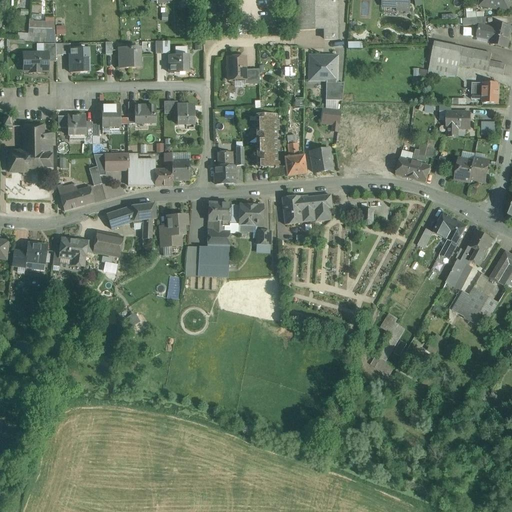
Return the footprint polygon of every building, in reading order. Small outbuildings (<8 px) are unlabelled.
[(299,0),(300,10),(300,30),(324,30),(324,40),(338,39),(336,0),(333,0),(328,0),(299,0)] [(370,0),(361,0),(360,18),(369,19),(370,0)] [(408,0),(384,0),(384,3),(392,4),(391,6),(399,7),(399,9),(408,10),(408,0)] [(481,0),(481,5),(509,10),(510,0),(481,0)] [(463,26),(477,26),(477,18),(463,19),(463,26)] [(477,26),(480,25),(485,26),(487,18),(477,18),(477,26)] [(511,27),(494,24),(493,28),(485,26),(480,25),(477,38),(491,41),(490,44),(507,48),(511,27)] [(56,34),(65,34),(65,25),(56,26),(56,34)] [(28,35),(27,41),(48,44),(47,29),(28,29),(28,35)] [(48,44),(56,45),(55,29),(47,29),(48,44)] [(462,48),(434,43),(427,77),(457,78),(459,66),(458,66),(462,48)] [(56,45),(44,45),(44,54),(48,54),(48,63),(56,63),(56,57),(56,45)] [(139,48),(119,49),(120,69),(140,69),(139,48)] [(187,56),(187,48),(175,48),(175,56),(169,56),(170,74),(188,74),(188,56),(187,56)] [(475,51),(462,48),(458,66),(459,66),(470,68),(470,69),(488,72),(490,62),(492,54),(475,51)] [(70,50),(70,55),(70,74),(89,73),(88,50),(70,50)] [(44,54),(24,55),(24,71),(31,71),(31,73),(40,73),(40,71),(48,71),(48,63),(48,54),(44,54)] [(244,57),(228,58),(228,67),(226,69),(226,72),(228,74),(229,81),(235,81),(237,79),(245,78),(245,71),(244,57)] [(337,58),(310,57),(310,79),(318,79),(318,81),(326,81),(326,84),(336,84),(337,58)] [(505,65),(490,62),(488,72),(503,75),(505,65)] [(259,70),(245,71),(245,78),(245,85),(259,84),(259,70)] [(483,84),(465,84),(465,92),(472,92),(472,99),(482,100),(482,103),(499,104),(499,84),(483,83),(483,84)] [(336,84),(326,84),(326,101),(342,101),(344,84),(336,84)] [(177,106),(177,102),(164,102),(164,115),(177,115),(177,106)] [(194,125),(194,106),(177,106),(177,115),(177,118),(177,125),(194,125)] [(120,127),(120,107),(102,107),(102,127),(102,132),(118,132),(118,127),(120,127)] [(135,107),(135,125),(155,124),(155,107),(135,107)] [(341,111),(322,109),(320,124),(339,126),(341,111)] [(470,113),(447,113),(446,129),(448,129),(448,138),(457,139),(457,129),(470,129),(470,113)] [(276,115),(256,116),(256,123),(258,123),(258,126),(278,126),(278,123),(276,123),(276,115)] [(85,117),(68,117),(68,136),(85,136),(85,125),(85,122),(85,117)] [(11,119),(2,119),(2,129),(12,129),(11,119)] [(481,121),(481,135),(496,136),(496,121),(481,121)] [(43,126),(23,127),(24,128),(21,128),(21,132),(24,132),(24,152),(8,152),(8,153),(6,153),(6,158),(9,158),(9,173),(23,173),(23,175),(30,175),(30,173),(44,172),(44,168),(52,168),(51,134),(43,134),(43,126)] [(278,126),(258,126),(258,130),(256,130),(256,137),(276,136),(276,129),(278,129),(278,126)] [(276,136),(256,137),(257,144),(258,144),(259,147),(279,147),(279,144),(277,144),(276,136)] [(430,136),(427,146),(421,145),(419,151),(420,151),(419,155),(427,157),(432,159),(434,149),(438,137),(430,136)] [(445,137),(438,137),(434,149),(441,151),(445,137)] [(297,144),(288,145),(289,159),(285,159),(287,177),(306,175),(303,157),(299,157),(297,144)] [(279,147),(259,147),(259,151),(257,151),(257,158),(277,157),(277,150),(279,150),(279,147)] [(329,150),(310,153),(314,174),(333,171),(329,150)] [(419,151),(415,150),(412,162),(416,163),(417,161),(425,163),(427,157),(419,155),(420,151),(419,151)] [(230,153),(217,154),(218,167),(214,167),(215,185),(234,184),(233,166),(231,166),(230,153)] [(155,170),(154,170),(154,186),(154,187),(172,187),(173,186),(172,181),(172,162),(172,154),(164,155),(164,166),(166,166),(166,170),(155,170)] [(128,155),(112,155),(112,171),(128,171),(128,155)] [(142,155),(128,155),(128,171),(128,186),(154,186),(154,170),(155,170),(155,161),(142,161),(142,155)] [(104,156),(94,156),(97,167),(99,176),(105,176),(105,172),(104,156)] [(440,156),(436,174),(442,176),(446,158),(440,156)] [(277,157),(257,158),(257,165),(259,165),(259,169),(269,169),(279,168),(279,165),(277,165),(277,157)] [(412,162),(400,159),(396,176),(426,184),(431,167),(416,163),(412,162)] [(473,162),(459,159),(455,180),(470,183),(471,180),(470,180),(474,162),(473,162)] [(489,162),(474,159),(473,162),(474,162),(470,180),(471,180),(485,183),(489,162)] [(188,162),(172,162),(172,181),(188,181),(188,162)] [(97,167),(89,170),(94,187),(102,185),(99,176),(97,167)] [(279,168),(269,169),(269,178),(279,177),(279,168)] [(75,185),(63,188),(58,189),(65,212),(94,204),(90,188),(77,192),(75,185)] [(307,197),(299,198),(299,197),(282,199),(285,226),(302,224),(302,223),(315,222),(315,223),(331,221),(330,210),(332,209),(330,196),(307,198),(307,197)] [(230,205),(209,204),(208,231),(223,231),(223,227),(230,227),(230,208),(230,205)] [(135,207),(131,207),(118,212),(123,226),(133,223),(142,222),(152,220),(156,220),(154,205),(135,207)] [(263,207),(239,206),(239,208),(240,208),(239,223),(239,225),(239,233),(253,233),(253,239),(255,239),(256,231),(256,226),(260,226),(260,227),(262,227),(263,207)] [(239,208),(230,208),(230,232),(230,234),(239,234),(239,233),(239,225),(239,223),(240,208),(239,208)] [(118,212),(106,215),(111,230),(123,226),(118,212)] [(458,222),(443,214),(433,234),(448,241),(458,222)] [(373,215),(364,215),(364,221),(365,224),(367,226),(370,226),(372,224),(373,222),(373,215)] [(187,217),(167,218),(168,229),(160,230),(161,248),(181,246),(180,236),(185,235),(184,226),(187,226),(187,217)] [(152,220),(143,222),(142,240),(151,241),(152,220)] [(458,222),(448,241),(445,246),(451,249),(457,238),(460,240),(467,227),(458,222)] [(223,231),(208,231),(207,248),(199,248),(198,267),(228,267),(230,234),(230,232),(223,231)] [(270,232),(256,231),(255,239),(255,245),(270,246),(270,232)] [(460,262),(458,261),(447,281),(455,285),(454,287),(461,291),(472,269),(469,267),(471,262),(480,266),(493,240),(477,231),(466,252),(460,262)] [(425,232),(417,246),(424,249),(431,236),(425,232)] [(123,238),(97,233),(92,253),(119,259),(123,238)] [(83,268),(86,243),(62,240),(60,253),(59,259),(60,259),(73,260),(72,266),(83,268)] [(8,242),(0,241),(0,259),(6,261),(8,242)] [(47,247),(28,244),(26,254),(25,263),(26,263),(45,265),(47,247)] [(445,246),(437,260),(443,264),(451,249),(445,246)] [(199,248),(187,248),(186,262),(186,266),(198,267),(199,248)] [(461,250),(455,260),(458,261),(460,262),(466,252),(461,250)] [(26,254),(14,252),(12,267),(25,268),(26,263),(25,263),(26,254)] [(511,255),(506,252),(501,261),(507,265),(511,256),(511,255)] [(501,261),(490,279),(499,284),(509,266),(507,265),(501,261)] [(186,266),(185,277),(228,279),(228,267),(198,267),(186,266)] [(511,267),(509,266),(499,284),(511,291),(511,289),(511,267)] [(469,295),(469,296),(458,314),(465,318),(479,294),(473,290),(469,295)] [(463,292),(452,311),(458,314),(469,296),(469,295),(463,292)] [(499,304),(480,293),(479,294),(465,318),(464,319),(483,330),(499,304)] [(135,313),(127,318),(131,325),(139,320),(135,313)] [(398,320),(389,315),(381,330),(392,336),(398,326),(396,324),(398,320)] [(132,326),(137,330),(143,324),(138,320),(132,326)] [(407,329),(400,325),(380,359),(386,363),(407,329)]
